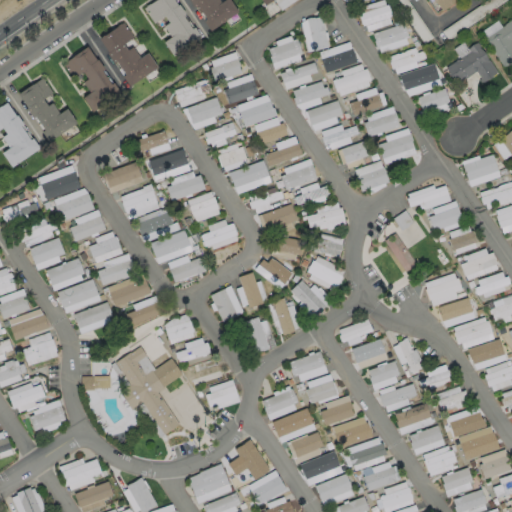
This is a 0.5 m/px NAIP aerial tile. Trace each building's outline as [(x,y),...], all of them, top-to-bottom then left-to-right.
[(154,0),(172,0),(176,5),(178,4),(184,13),(181,15),(191,28),(193,26),(200,36),(172,56),(162,42),(170,36),(163,26),(168,22),(163,16),(153,22),(143,8),(154,0)] [(218,0),(220,2),(222,0),(229,0),(237,11),(209,30),(203,20),(194,7),(193,7),(188,0),(218,0)] [(391,16),(388,17),(390,23),(366,31),(364,24),(361,25),(358,13),(360,13),(358,7),(379,0),(382,0),(384,5),(387,4),(391,16)] [(457,0),(439,13),(428,0),(457,0)] [(320,16),(327,47),(312,50),(305,18),(313,17),(320,16)] [(511,42),(511,59),(502,67),(483,38),(511,18),(511,37),(510,39),(511,42)] [(122,43),(127,50),(132,46),(139,57),(147,52),(157,66),(129,86),(122,76),(123,75),(114,61),(113,62),(106,53),(108,52),(98,38),(123,22),(133,36),(122,43)] [(406,36),(404,37),(405,43),(379,52),(377,47),(375,47),(372,40),(374,40),(371,34),(402,24),(406,36)] [(300,52),(297,53),(299,59),(272,69),(268,56),(269,55),(267,48),(295,38),(300,52)] [(355,62),(349,41),(317,52),(324,72),(355,62)] [(476,41),(497,71),(480,83),(478,79),(480,78),(475,71),(455,84),(444,67),(468,51),(467,48),(476,41)] [(86,47),(95,60),(97,59),(104,69),(101,71),(110,84),(112,82),(119,92),(91,111),(82,97),(89,92),(82,82),(87,78),(82,71),(72,78),(62,63),(86,47)] [(424,57),(414,61),(416,66),(395,73),(393,68),(391,68),(386,56),(414,47),(415,52),(422,50),(424,57)] [(240,72),(213,82),(208,67),(211,66),(209,60),(234,51),(238,65),(237,65),(240,72)] [(315,72),(308,74),(310,80),(284,89),(279,73),(312,62),(315,72)] [(369,80),(366,81),(368,85),(338,95),(337,91),(335,91),(331,80),(341,76),(339,70),(360,63),(362,69),(365,68),(369,80)] [(256,93),(227,103),(222,89),(227,87),(225,82),(249,73),(256,93)] [(42,99),(46,105),(51,102),(58,113),(66,108),(75,122),(48,141),(41,131),(43,129),(34,116),(31,117),(25,108),(26,107),(17,94),(42,77),(52,92),(42,99)] [(204,97),(179,106),(177,101),(176,101),(173,94),(174,94),(172,89),(204,77),(209,91),(203,93),(204,97)] [(319,80),(322,87),(325,86),(327,93),(294,104),(291,97),(293,97),(291,90),(319,80)] [(384,103),(351,115),(347,103),(356,100),(354,94),(374,87),(376,93),(380,91),(384,103)] [(448,102),(421,111),(416,96),(443,88),(448,102)] [(271,116),(245,125),(244,120),(243,121),(237,103),(263,94),(265,100),(267,99),(271,111),(270,112),(271,116)] [(220,113),(190,123),(185,107),(214,97),(220,113)] [(340,114),(334,116),(336,122),(312,130),(310,124),(309,124),(304,110),(335,99),(340,114)] [(0,104),(5,101),(15,114),(16,114),(22,123),(20,125),(29,138),(31,137),(38,146),(11,166),(1,151),(8,146),(1,136),(6,132),(1,126),(0,126),(0,104)] [(397,125),(366,136),(361,122),(366,120),(364,115),(391,105),(396,118),(395,119),(397,125)] [(284,136),(278,116),(252,124),(257,143),(284,136)] [(234,133),(223,137),(225,143),(211,149),(209,142),(206,144),(203,138),(204,137),(202,132),(231,121),(233,127),(232,127),(234,133)] [(356,133),(347,136),(350,142),(329,149),(327,143),(323,145),(320,137),(321,136),(319,131),(339,124),(341,129),(354,125),(356,133)] [(166,141),(135,152),(131,140),(162,130),(166,141)] [(511,130),(511,157),(499,139),(511,130)] [(412,148),(380,158),(376,144),(409,133),(411,140),(410,140),(412,148)] [(300,154),(267,166),(263,154),(275,149),(273,143),(293,135),(300,154)] [(368,154),(360,157),(362,163),(346,168),(344,162),(340,163),(336,150),(363,141),(368,154)] [(245,163),(223,170),(222,165),(219,166),(213,150),(235,143),(236,147),(240,146),(245,158),(243,158),(245,163)] [(147,161),(152,176),(186,163),(181,148),(147,161)] [(499,176),(468,187),(459,161),(477,155),(478,158),(491,154),(499,176)] [(314,178),(284,189),(282,185),(276,188),(274,181),(279,179),(278,176),(284,174),(281,168),(308,158),(313,171),(312,171),(314,178)] [(387,181),(359,191),(354,176),(355,176),(353,169),(378,160),(381,167),(382,167),(387,181)] [(141,181),(109,193),(101,173),(134,161),(141,181)] [(79,186),(45,199),(36,177),(70,164),(79,186)] [(203,188),(170,200),(165,186),(170,184),(168,179),(191,170),(193,176),(198,174),(203,188)] [(511,194),(510,195),(511,200),(486,209),(484,203),(481,204),(479,197),(480,196),(478,192),(510,181),(511,186),(511,194)] [(327,193),(322,195),(324,199),(303,207),(301,202),(295,204),(292,196),(300,194),(298,189),(315,182),(317,188),(324,185),(327,193)] [(157,207),(130,218),(127,212),(125,213),(118,196),(148,185),(157,207)] [(448,200),(423,209),(421,202),(408,207),(405,198),(407,197),(406,193),(431,185),(433,188),(443,185),(448,200)] [(92,208),(60,221),(52,199),(84,187),(92,208)] [(281,197),(267,202),(269,208),(255,213),(253,208),(250,209),(247,202),(279,190),(281,197)] [(217,208),(215,208),(217,213),(195,221),(193,216),(192,217),(185,199),(209,191),(211,197),(212,196),(217,208)] [(36,209),(4,222),(1,214),(2,214),(0,209),(26,199),(28,204),(34,202),(36,209)] [(462,224),(442,231),(441,227),(431,231),(426,216),(432,214),(431,209),(454,200),(462,224)] [(344,224),(326,229),(325,227),(318,229),(317,225),(307,227),(304,215),(315,213),(314,207),(336,202),(337,207),(340,206),(344,224)] [(295,219),(265,230),(259,214),(289,203),(295,219)] [(511,229),(502,233),(500,227),(498,228),(493,210),(511,203),(511,229)] [(104,229),(73,241),(68,227),(76,224),(73,218),(96,209),(104,229)] [(178,228),(142,242),(133,219),(158,209),(160,214),(166,212),(171,223),(176,221),(178,228)] [(56,228),(50,230),(52,236),(25,246),(22,240),(20,240),(15,228),(43,217),(45,223),(53,220),(56,228)] [(235,235),(234,235),(236,240),(211,249),(210,245),(206,247),(206,245),(203,246),(199,234),(208,231),(206,225),(223,219),(225,224),(231,222),(235,235)] [(475,242),(473,242),(474,247),(455,253),(453,249),(452,250),(448,238),(449,238),(447,232),(467,225),(469,230),(471,230),(475,242)] [(119,247),(91,257),(87,246),(95,243),(93,237),(110,231),(112,236),(114,235),(119,247)] [(340,244),(337,256),(308,249),(312,231),(341,238),(339,244),(340,244)] [(301,240),(298,255),(294,254),(293,259),(269,255),(273,234),(301,240)] [(415,263),(404,271),(384,241),(395,234),(415,263)] [(62,253),(56,255),(59,261),(35,269),(27,248),(56,237),(62,253)] [(495,263),(494,264),(495,269),(464,280),(459,264),(463,262),(461,256),(484,248),(486,253),(491,251),(495,263)] [(204,270),(196,273),(198,278),(180,285),(178,280),(173,282),(166,261),(186,254),(188,260),(198,256),(204,270)] [(341,276),(332,291),(307,278),(309,273),(305,271),(311,260),(312,261),(315,255),(342,270),(340,275),(341,276)] [(82,272),(79,274),(81,279),(52,290),(44,269),(76,257),(82,272)] [(96,270),(129,258),(134,272),(101,284),(96,270)] [(261,303),(247,307),(246,303),(240,305),(234,288),(240,286),(237,276),(250,271),(254,282),(258,280),(265,299),(260,301),(261,303)] [(509,283),(502,285),(503,290),(482,297),(481,293),(475,295),(473,287),(478,285),(476,280),(500,271),(502,277),(506,275),(509,283)] [(14,283),(0,288),(0,275),(10,272),(14,283)] [(455,297),(431,305),(429,299),(427,300),(424,290),(425,289),(423,282),(452,272),(454,278),(457,277),(461,289),(453,291),(455,297)] [(149,291),(113,305),(105,287),(141,273),(149,291)] [(98,299),(64,312),(62,307),(61,307),(55,291),(90,278),(98,299)] [(329,301),(313,316),(288,290),(299,280),(308,288),(312,284),(329,301)] [(241,312),(220,321),(208,295),(229,285),(241,312)] [(0,301),(0,313),(2,318),(29,309),(24,294),(0,301)] [(511,319),(502,323),(501,318),(491,321),(487,309),(493,307),(491,301),(511,294),(511,319)] [(161,312),(128,325),(124,314),(133,310),(131,304),(154,295),(161,312)] [(293,331),(281,335),(280,332),(275,334),(265,304),(271,302),(270,300),(281,297),(284,307),(291,304),(293,312),(295,311),(300,326),(293,328),(293,331)] [(473,318),(466,297),(436,307),(443,327),(473,318)] [(110,315),(107,316),(110,322),(79,334),(72,313),(105,301),(110,315)] [(46,327),(13,339),(7,325),(41,313),(46,327)] [(492,337),(461,348),(459,342),(456,343),(452,332),(453,331),(452,327),(483,316),(484,321),(486,320),(492,337)] [(268,348),(255,353),(244,321),(256,317),(257,322),(264,320),(273,345),(267,347),(268,348)] [(371,330),(358,335),(360,341),(347,346),(345,340),(341,342),(338,335),(339,334),(337,329),(366,318),(371,330)] [(192,331),(167,339),(163,327),(188,319),(192,331)] [(56,355),(27,365),(21,349),(29,346),(27,339),(48,331),(50,338),(51,338),(55,350),(54,350),(56,355)] [(11,349),(0,352),(0,339),(7,337),(11,349)] [(209,352),(178,362),(177,358),(175,358),(173,352),(184,348),(183,343),(200,337),(202,343),(206,341),(209,352)] [(417,371),(411,374),(405,362),(399,364),(391,346),(396,343),(396,342),(401,339),(405,337),(411,350),(414,349),(422,367),(416,370),(417,371)] [(385,352),(352,364),(348,352),(381,340),(385,352)] [(139,346),(154,368),(170,357),(182,374),(163,386),(164,387),(157,392),(179,424),(164,434),(142,402),(131,409),(119,391),(130,384),(114,362),(129,351),(130,352),(139,346)] [(325,372),(298,381),(296,374),(291,376),(286,361),(318,350),(325,372)] [(397,374),(393,376),(395,381),(372,390),(364,369),(384,361),(385,363),(392,360),(397,374)] [(511,376),(508,378),(510,384),(491,391),(489,385),(487,386),(482,374),(485,373),(483,369),(508,360),(510,364),(511,363),(511,376)] [(27,368),(0,378),(0,370),(24,361),(27,368)] [(451,376),(447,378),(448,382),(429,389),(427,383),(418,387),(416,381),(427,377),(425,371),(443,364),(445,370),(448,369),(451,376)] [(336,396),(317,403),(316,400),(308,403),(303,389),(307,388),(305,382),(328,374),(336,396)] [(108,388),(108,375),(81,376),(81,389),(108,388)] [(238,401),(217,408),(215,403),(207,406),(203,394),(209,392),(207,387),(230,379),(238,401)] [(43,396),(33,400),(35,405),(17,412),(15,406),(11,408),(7,396),(8,395),(6,391),(29,382),(31,386),(39,383),(43,396)] [(415,394),(405,398),(408,404),(385,412),(383,406),(381,407),(377,395),(378,394),(377,390),(392,385),(393,389),(411,382),(415,394)] [(468,403),(456,408),(455,405),(439,410),(433,393),(457,385),(459,391),(463,389),(468,403)] [(296,402),(292,403),(294,409),(268,419),(260,400),(290,388),(296,402)] [(511,408),(507,410),(505,404),(501,406),(499,398),(502,397),(500,393),(511,388),(511,408)] [(344,417),(345,419),(339,422),(338,419),(323,425),(318,410),(324,409),(322,403),(346,395),(351,407),(349,408),(352,415),(344,417)] [(64,419),(32,430),(27,416),(33,414),(31,410),(37,408),(37,406),(57,399),(62,411),(61,412),(64,419)] [(431,423),(399,434),(392,414),(423,402),(431,423)] [(313,428),(279,443),(270,422),(305,408),(313,428)] [(370,436),(337,447),(330,427),(362,416),(364,422),(366,422),(370,436)] [(443,444),(414,455),(406,435),(436,424),(443,444)] [(319,453),(293,464),(284,442),(304,434),(305,435),(315,431),(321,446),(317,448),(319,453)] [(456,441),(460,459),(497,450),(492,432),(456,441)] [(9,448),(0,451),(0,438),(5,437),(9,448)] [(385,454),(382,455),(384,460),(353,471),(351,466),(346,468),(342,455),(347,454),(345,448),(376,437),(378,443),(381,442),(385,454)] [(452,467),(429,476),(421,454),(445,446),(446,450),(450,449),(454,461),(450,462),(452,467)] [(259,475),(241,481),(232,453),(250,447),(259,475)] [(509,469),(482,478),(477,464),(480,463),(478,458),(503,449),(507,462),(506,462),(509,469)] [(100,472),(90,476),(92,481),(69,490),(67,484),(63,485),(58,471),(59,471),(58,466),(80,458),(82,463),(95,458),(100,472)] [(339,467),(328,471),(330,476),(313,483),(311,478),(306,480),(303,473),(304,472),(302,468),(327,458),(329,462),(336,459),(339,467)] [(399,479),(367,490),(362,476),(363,476),(360,469),(387,460),(390,466),(394,465),(399,479)] [(227,483),(194,497),(186,477),(198,473),(197,472),(219,463),(227,483)] [(471,481),(468,482),(470,488),(446,496),(439,476),(466,467),(471,481)] [(352,494),(322,507),(313,485),(344,473),(352,494)] [(511,490),(495,497),(491,486),(499,484),(497,478),(511,473),(511,490)] [(155,504),(140,511),(138,509),(133,511),(121,491),(126,488),(124,485),(140,476),(155,504)] [(111,494),(106,496),(106,498),(102,499),(103,504),(81,511),(79,506),(78,507),(72,493),(106,480),(111,494)] [(411,503),(384,511),(382,507),(377,509),(374,500),(379,498),(378,496),(384,494),(382,489),(404,481),(406,487),(407,486),(411,498),(410,498),(411,503)] [(39,511),(16,511),(10,497),(16,494),(15,492),(28,486),(29,488),(32,487),(35,492),(36,491),(44,509),(39,511)] [(484,503),(482,503),(484,509),(475,511),(454,511),(450,499),(479,489),(484,503)] [(239,503),(233,506),(235,510),(230,511),(204,511),(201,505),(234,492),(239,503)] [(367,509),(364,510),(364,511),(333,511),(332,507),(362,495),(367,509)] [(292,511),(264,511),(264,510),(267,508),(265,503),(282,496),(284,501),(288,500),(292,511)] [(146,511),(171,503),(173,510),(174,509),(174,511),(146,511)]
